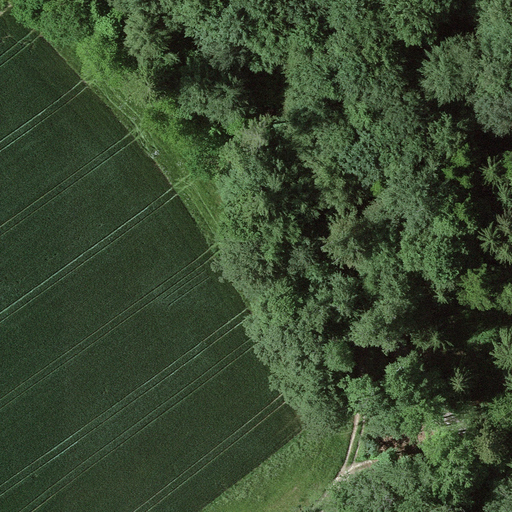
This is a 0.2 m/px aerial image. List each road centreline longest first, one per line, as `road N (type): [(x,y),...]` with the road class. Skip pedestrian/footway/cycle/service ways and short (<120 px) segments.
road 1 (track): [(511,476),(436,401),(257,96),(188,22),(148,0)]
road 2 (track): [(313,511),(352,464),(369,295),(511,206)]
road 3 (track): [(352,464),(471,480),(508,473)]
